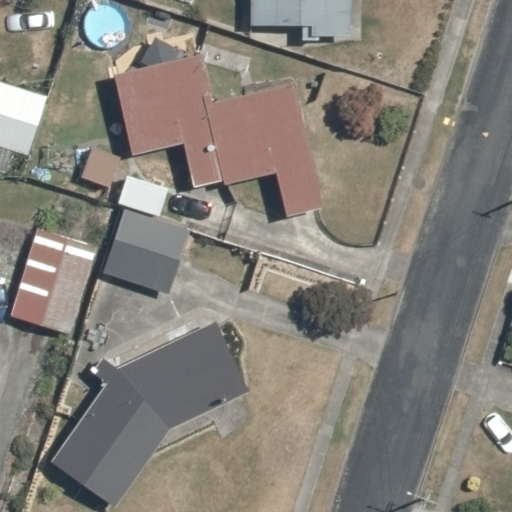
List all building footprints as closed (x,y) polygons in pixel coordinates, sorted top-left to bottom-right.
[(341,29),(342,0),(244,0),(244,25),(341,29)] [(205,94),(196,49),(108,67),(124,147),(175,136),(185,184),(268,167),(277,210),(315,202),(290,77),(205,94)] [(0,142),(25,150),(42,90),(0,77),(0,142)] [(120,152),(87,142),(75,178),(109,189),(120,152)] [(184,224),(117,205),(98,269),(165,288),(184,224)] [(89,249),(26,233),(7,312),(70,327),(89,249)] [(110,365),(50,462),(108,501),(160,421),(242,384),(207,315),(110,365)]
